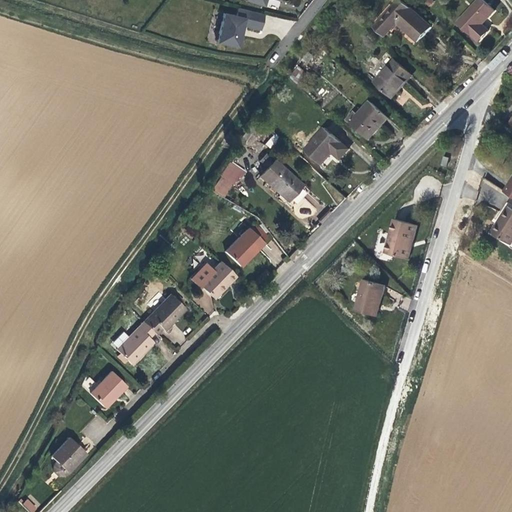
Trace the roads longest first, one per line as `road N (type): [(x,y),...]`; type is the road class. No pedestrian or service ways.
road 1 (residential): [(0,476),(107,294),(324,0)]
road 2 (tertiary): [(484,83),(241,328)]
road 3 (residential): [(397,377),(484,83)]
road 4 (tertiary): [(241,328),(58,511)]
road 5 (residential): [(241,328),(214,324),(112,429),(95,431)]
road 6 (track): [(397,377),(370,511)]
